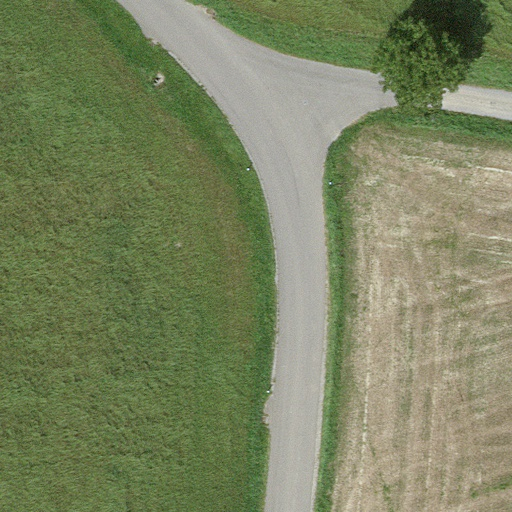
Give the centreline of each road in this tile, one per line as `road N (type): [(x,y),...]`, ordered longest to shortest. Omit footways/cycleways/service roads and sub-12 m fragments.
road 1 (unclassified): [(297,511),(318,276),(258,86),(165,0)]
road 2 (track): [(258,86),(511,117)]
